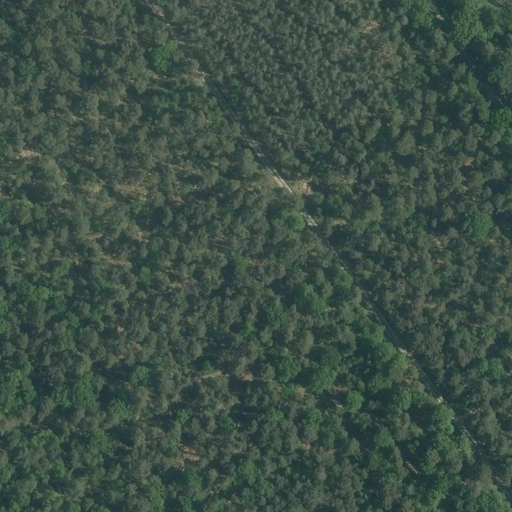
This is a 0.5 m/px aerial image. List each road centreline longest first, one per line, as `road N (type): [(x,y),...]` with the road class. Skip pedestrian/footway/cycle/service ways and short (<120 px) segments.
road 1 (track): [(511,504),(153,0)]
road 2 (track): [(0,240),(114,393),(220,370),(264,374),(347,403),(378,417),(451,511)]
road 3 (track): [(176,30),(0,239)]
road 4 (unclassified): [(511,123),(430,0)]
